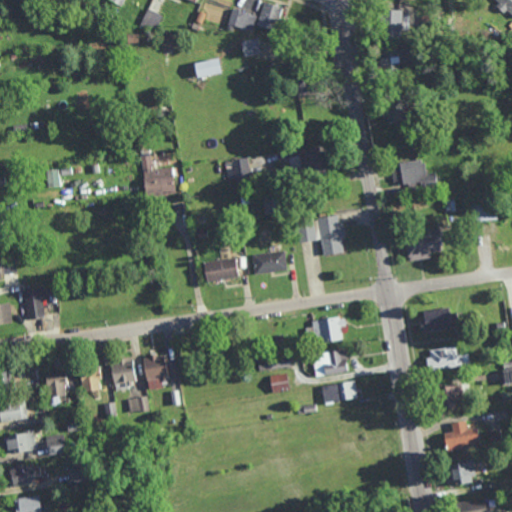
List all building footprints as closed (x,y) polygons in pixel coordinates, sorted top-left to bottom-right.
[(511,15),(508,11),(505,14),(496,6),(499,3),(496,0),(511,0),(511,15)] [(281,33),(257,26),(264,3),(283,8),(280,19),(284,21),(281,33)] [(252,32),(234,27),(232,31),(227,30),(229,25),(227,25),(232,9),(256,17),(252,32)] [(156,29),(140,28),(148,10),(162,17),(156,29)] [(403,39),(382,38),(382,10),(403,11),(403,39)] [(437,30),(422,29),(424,14),(439,15),(437,30)] [(245,58),(243,42),(259,40),(262,55),(245,58)] [(420,67),(377,74),(374,55),(419,47),(422,65),(444,62),(446,75),(422,79),(420,67)] [(199,79),(196,65),(220,60),(223,74),(199,79)] [(317,95),(298,98),(298,94),(290,95),(287,76),(313,72),(317,95)] [(409,103),(407,88),(420,86),(422,101),(409,103)] [(411,121),(391,125),(389,117),(383,118),(382,108),(387,107),(386,99),(406,95),(411,121)] [(154,118),(153,112),(167,110),(168,116),(154,118)] [(137,133),(131,134),(131,133),(120,135),(119,129),(109,131),(108,124),(127,120),(127,119),(149,115),(151,125),(136,127),(137,133)] [(32,131),(31,124),(43,122),(44,130),(32,131)] [(15,134),(14,126),(28,124),(29,132),(15,134)] [(153,136),(153,142),(147,143),(147,145),(140,145),(140,136),(153,136)] [(324,154),(329,153),(332,171),(328,172),(328,173),(292,180),(288,158),(323,151),(324,154)] [(151,155),(154,170),(172,167),(176,194),(149,198),(142,156),(151,155)] [(235,185),(232,161),(247,159),(250,183),(235,185)] [(421,163),(425,163),(426,174),(437,173),(438,188),(424,189),(424,191),(409,193),(408,183),(399,184),(398,181),(394,181),(392,167),(396,166),(396,164),(405,163),(404,161),(421,159),(421,163)] [(62,176),(61,169),(71,167),(72,175),(62,176)] [(49,187),(61,186),(59,173),(47,174),(49,187)] [(280,200),(285,199),(287,213),(265,216),(262,194),(279,191),(280,200)] [(487,224),(482,225),(482,221),(473,222),(471,199),(496,197),(498,219),(486,220),(487,224)] [(446,212),(445,202),(455,201),(456,211),(446,212)] [(339,223),(342,222),(345,238),(341,238),(344,253),(325,256),(321,239),(300,243),(296,222),(314,218),(314,222),(318,221),(318,220),(337,216),(339,223)] [(431,258),(410,261),(409,256),(406,233),(442,229),(443,238),(441,238),(442,247),(440,247),(441,252),(430,254),(431,258)] [(28,250),(27,241),(37,239),(39,248),(28,250)] [(255,275),(253,256),(285,251),(287,270),(255,275)] [(18,262),(17,254),(26,253),(27,261),(18,262)] [(207,282),(204,263),(236,258),(239,277),(207,282)] [(28,321),(23,291),(40,289),(45,318),(28,321)] [(0,324),(0,304),(10,303),(13,323),(0,324)] [(451,313),(457,312),(460,326),(423,332),(421,320),(426,320),(424,311),(450,307),(451,313)] [(340,320),(345,319),(347,326),(342,327),(344,339),(317,343),(316,336),(308,337),(307,329),(313,328),(312,322),(340,318),(340,320)] [(497,330),(496,322),(504,322),(504,329),(497,330)] [(271,353),(268,337),(283,335),(286,351),(271,353)] [(458,355),(469,353),(471,363),(430,372),(427,358),(432,357),(431,351),(456,346),(458,355)] [(316,377),(315,364),(317,364),(315,354),(347,350),(349,360),(347,361),(349,372),(316,377)] [(157,354),(159,354),(159,356),(167,355),(171,376),(169,377),(170,384),(164,385),(165,388),(151,390),(145,359),(150,358),(150,355),(153,355),(153,353),(157,352),(157,354)] [(272,370),(271,358),(291,355),(293,367),(272,370)] [(133,359),(136,359),(139,381),(135,382),(135,386),(130,386),(131,389),(117,391),(112,361),(133,357),(133,359)] [(85,392),(82,369),(102,366),(104,379),(102,379),(103,389),(85,392)] [(511,381),(504,383),(502,369),(511,367),(511,381)] [(13,377),(16,377),(18,389),(0,391),(0,372),(12,371),(13,377)] [(51,398),(48,374),(68,372),(70,384),(67,385),(69,396),(51,398)] [(274,393),(271,376),(288,373),(291,390),(274,393)] [(325,405),(322,386),(356,381),(359,398),(335,402),(335,404),(325,405)] [(37,390),(36,382),(43,382),(44,389),(37,390)] [(451,408),(441,409),(441,407),(435,408),(433,388),(461,384),(464,404),(451,406),(451,408)] [(174,405),(172,392),(180,390),(182,404),(174,405)] [(511,398),(502,399),(501,392),(511,390),(511,398)] [(131,414),(129,399),(149,396),(151,410),(131,414)] [(3,422),(0,422),(0,405),(27,401),(30,418),(3,422)] [(108,419),(106,404),(117,403),(118,417),(108,419)] [(297,415),(296,407),(317,404),(318,412),(297,415)] [(39,424),(38,415),(45,415),(44,411),(50,411),(52,422),(39,424)] [(69,431),(68,421),(80,420),(81,430),(69,431)] [(467,429),(477,427),(480,445),(446,451),(443,433),(452,432),(450,422),(465,420),(467,429)] [(492,448),(489,430),(500,428),(503,446),(492,448)] [(36,431),(42,430),(44,442),(37,443),(38,449),(11,453),(11,452),(7,453),(5,437),(10,437),(9,436),(25,433),(24,431),(35,429),(36,431)] [(50,455),(47,437),(65,435),(68,452),(50,455)] [(453,484),(446,485),(443,470),(450,469),(450,466),(472,462),(475,477),(470,477),(471,483),(453,486),(453,484)] [(26,467),(35,465),(36,467),(41,466),(42,476),(36,477),(37,483),(15,486),(13,473),(11,473),(10,468),(15,468),(15,465),(26,464),(26,467)] [(72,483),(69,467),(88,464),(90,480),(72,483)] [(42,503),(45,503),(46,511),(43,511),(17,511),(16,500),(20,499),(20,498),(41,495),(42,503)] [(486,507),(490,506),(491,511),(456,511),(455,503),(484,498),(486,507)]
